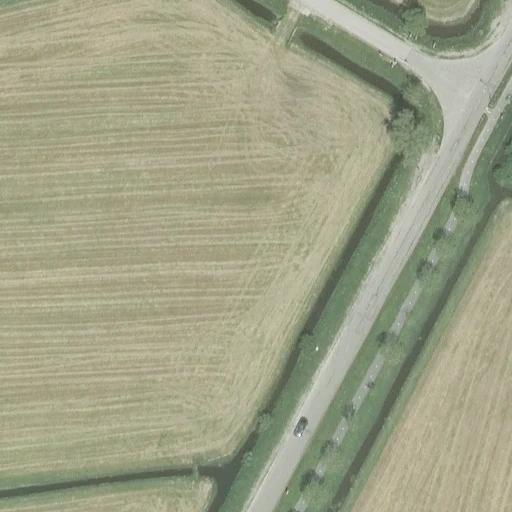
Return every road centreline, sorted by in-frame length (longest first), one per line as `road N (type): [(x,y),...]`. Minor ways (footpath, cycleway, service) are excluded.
road 1 (secondary): [(261,511),(478,98)]
road 2 (tertiary): [(478,98),(312,0)]
